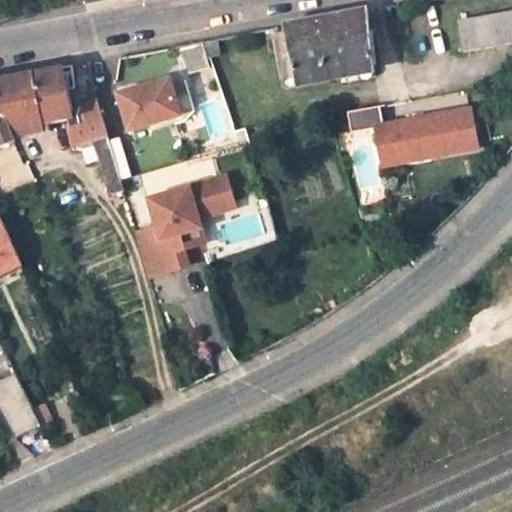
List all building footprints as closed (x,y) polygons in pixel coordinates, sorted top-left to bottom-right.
[(511,10),(459,20),(464,51),(511,42),(511,10)] [(366,66),(367,75),(376,74),(368,11),(323,20),(282,27),(294,80),(366,66)] [(207,60),(219,57),(215,40),(203,42),(207,60)] [(62,68),(48,71),(32,74),(42,125),(49,124),(65,122),(67,121),(60,77),(64,76),(62,68)] [(40,125),(42,125),(32,74),(7,78),(0,79),(0,118),(10,142),(13,140),(10,132),(40,125)] [(128,131),(179,117),(169,79),(117,94),(128,131)] [(211,134),(234,128),(227,101),(203,107),(211,134)] [(82,124),(73,126),(66,127),(71,147),(92,143),(105,140),(95,104),(79,106),(82,124)] [(70,108),(73,126),(82,124),(79,106),(70,108)] [(346,114),(350,134),(374,129),(381,128),(378,108),(346,114)] [(408,123),(387,127),(394,166),(476,151),(469,112),(414,122),(414,127),(409,128),(408,123)] [(0,146),(10,142),(0,118),(0,146)] [(382,168),(394,166),(387,127),(381,128),(374,129),(382,168)] [(109,195),(121,192),(105,140),(92,143),(109,195)] [(155,229),(134,235),(147,280),(186,268),(181,251),(174,253),(170,239),(199,230),(196,221),(212,216),(209,209),(231,202),(224,178),(147,201),(155,229)] [(226,256),(280,240),(269,201),(215,217),(226,256)] [(209,209),(212,216),(234,210),(231,202),(209,209)] [(0,271),(18,262),(0,221),(0,271)] [(170,239),(174,253),(181,251),(203,244),(199,230),(170,239)] [(42,434),(30,408),(15,414),(27,441),(42,434)]
